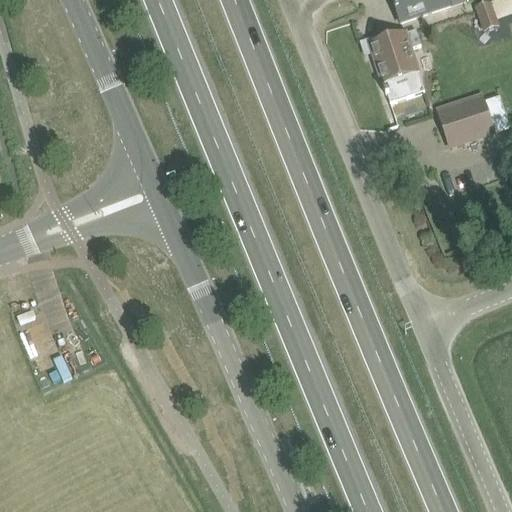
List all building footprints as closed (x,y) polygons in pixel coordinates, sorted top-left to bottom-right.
[(392,0),(400,25),(419,18),(451,8),(448,0),(392,0)] [(492,5),(475,11),(483,33),(500,27),(498,20),(492,5)] [(380,39),(370,42),(371,47),(390,106),(409,99),(413,98),(425,94),(418,74),(412,55),(410,52),(422,48),(417,32),(405,36),(381,44),(380,39)] [(484,108),(441,122),(450,149),(493,135),(510,129),(501,102),(484,108)] [(496,220),(488,223),(491,233),(500,230),(496,220)]
